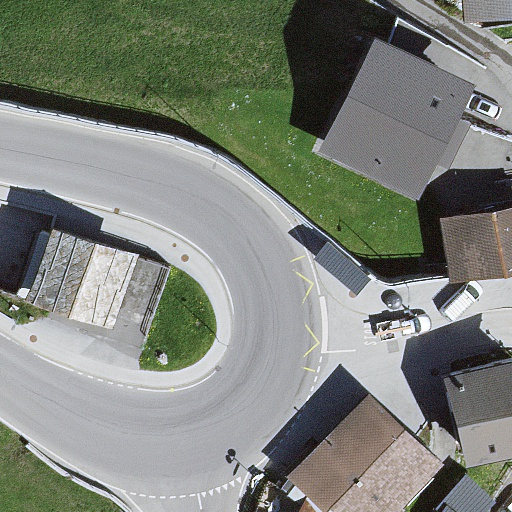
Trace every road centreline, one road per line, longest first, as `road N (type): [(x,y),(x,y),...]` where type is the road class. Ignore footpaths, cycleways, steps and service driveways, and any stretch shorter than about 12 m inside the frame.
road 1 (secondary): [(280,340),(270,273),(212,206),(179,188),(0,144)]
road 2 (residential): [(511,329),(382,351),(280,340)]
road 3 (secondary): [(0,373),(119,438),(194,440)]
road 4 (secondary): [(194,440),(256,405),(280,340)]
road 5 (residential): [(398,0),(511,73)]
